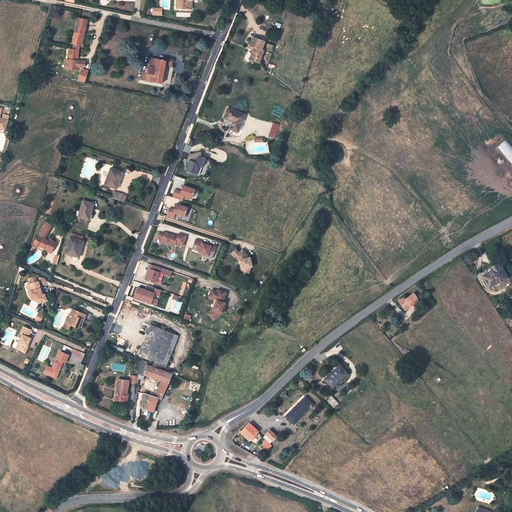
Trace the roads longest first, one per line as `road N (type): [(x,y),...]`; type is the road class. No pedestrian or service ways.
road 1 (residential): [(71,411),(236,0)]
road 2 (tertiary): [(511,219),(320,346),(211,435)]
road 3 (tertiary): [(60,511),(93,500),(176,494),(192,485),(198,469)]
road 4 (secondary): [(220,459),(356,511)]
road 5 (secondary): [(71,411),(186,446)]
